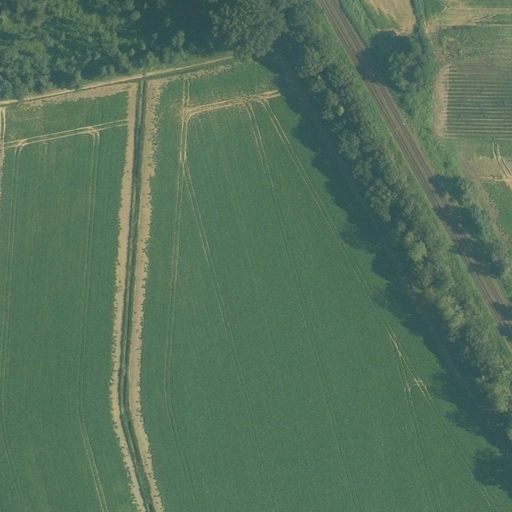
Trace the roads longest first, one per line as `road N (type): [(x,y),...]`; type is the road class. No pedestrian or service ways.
road 1 (track): [(263,0),(511,462)]
road 2 (track): [(0,101),(278,49),(293,56)]
